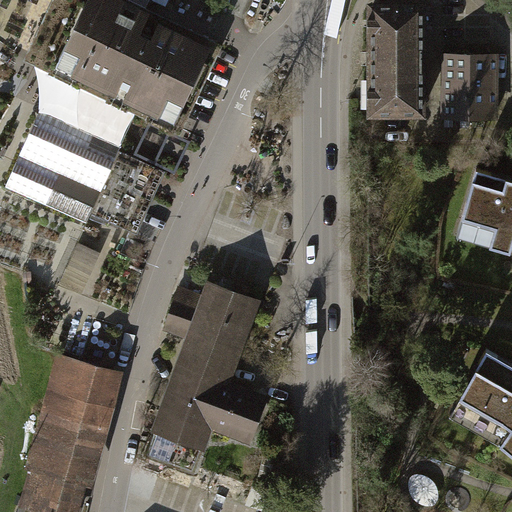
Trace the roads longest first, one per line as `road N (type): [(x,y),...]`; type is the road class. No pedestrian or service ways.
road 1 (residential): [(319,15),(269,54),(198,198),(161,289),(104,511)]
road 2 (secondary): [(319,15),(322,511)]
